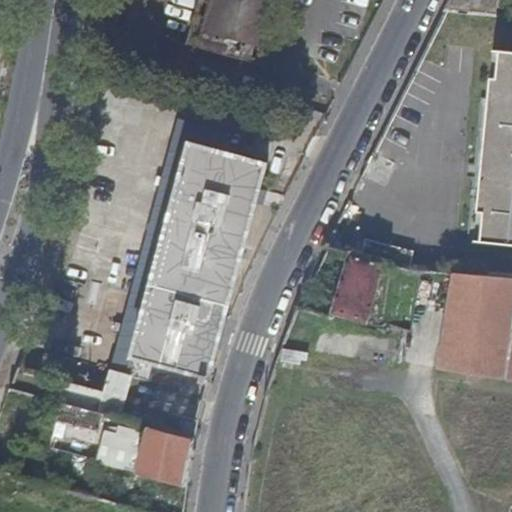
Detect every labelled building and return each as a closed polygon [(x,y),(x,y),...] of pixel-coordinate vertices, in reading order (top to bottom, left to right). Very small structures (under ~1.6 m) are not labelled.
[(202,0),(189,45),(265,65),(282,0),(202,0)] [(498,14),(500,0),(452,0),(448,9),(458,10),(458,12),(470,13),(471,12),(498,14)] [(503,50),(496,49),(495,68),(502,69),(503,50)] [(511,50),(503,50),(502,69),(495,68),(485,160),(492,161),(491,174),(484,173),(480,211),(487,212),(484,241),(511,243),(511,50)] [(196,141),(226,150),(230,131),(201,123),(196,141)] [(127,373),(132,354),(191,140),(171,135),(105,366),(127,373)] [(209,382),(219,347),(270,162),(226,150),(196,141),(191,140),(132,354),(205,374),(203,381),(209,382)] [(487,212),(480,211),(477,240),(484,241),(487,212)] [(369,321),(387,261),(352,252),(335,311),(369,321)] [(511,276),(457,272),(443,368),(511,379),(511,276)] [(285,347),(281,358),(303,362),(303,358),(308,359),(309,352),(285,347)] [(55,378),(50,399),(51,399),(63,402),(105,413),(114,415),(127,373),(109,369),(104,392),(55,378)] [(105,413),(63,402),(59,419),(100,431),(105,413)] [(170,430),(194,436),(200,418),(175,411),(170,430)] [(100,459),(189,484),(196,437),(194,436),(170,430),(151,425),(149,433),(124,426),(123,433),(107,433),(100,459)]
